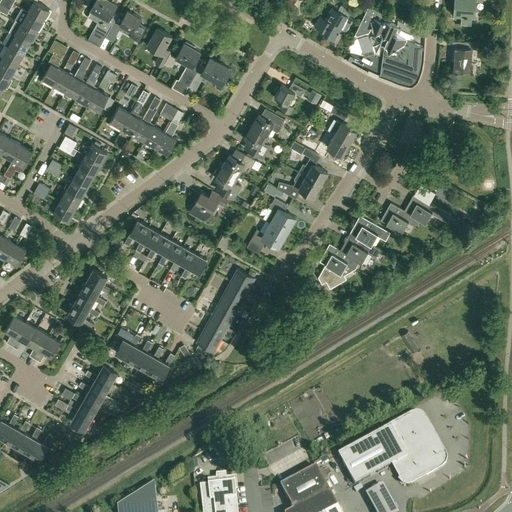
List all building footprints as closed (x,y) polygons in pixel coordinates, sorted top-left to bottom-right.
[(0,0),(0,2),(10,8),(13,3),(8,0),(0,0)] [(49,8),(37,1),(35,0),(33,0),(27,11),(43,19),(45,15),(47,16),(51,10),(49,8)] [(98,21),(93,29),(105,36),(108,31),(116,16),(110,13),(115,3),(110,0),(95,0),(90,10),(91,10),(88,16),(98,21)] [(471,24),(472,15),(475,16),(475,0),(478,0),(482,0),(454,0),(454,14),(461,15),(461,23),(471,24)] [(346,31),(356,13),(341,4),(337,10),(332,7),(325,18),(321,15),(315,25),(320,28),(319,29),(333,38),(339,27),(346,31)] [(369,5),(355,34),(358,35),(369,31),(371,28),(370,27),(373,27),(381,31),(383,35),(381,40),(381,42),(382,43),(387,45),(389,50),(395,48),(396,49),(397,48),(404,45),(407,39),(395,33),(398,25),(385,20),(384,19),(384,20),(382,18),(384,17),(389,20),(392,13),(369,5)] [(133,30),(140,17),(127,9),(121,19),(116,16),(108,31),(114,34),(120,23),(133,30)] [(36,31),(39,26),(41,28),(44,21),(42,20),(43,19),(27,11),(21,23),(36,31)] [(30,42),(32,38),(34,39),(38,33),(36,31),(21,23),(15,34),(30,42)] [(165,46),(172,34),(158,26),(147,44),(161,52),(155,61),(162,65),(171,50),(165,46)] [(5,44),(8,45),(23,54),(30,42),(15,34),(14,34),(11,33),(5,44)] [(374,54),(369,36),(357,39),(363,58),(374,54)] [(188,85),(201,63),(195,60),(200,50),(195,47),(196,46),(186,40),(185,41),(184,41),(183,43),(182,43),(179,47),(180,48),(176,56),(187,63),(178,79),(188,85)] [(464,40),(464,48),(456,47),(455,56),(450,55),(450,61),(455,61),(454,69),(470,70),(472,48),(479,49),(480,41),(464,40)] [(61,57),(67,46),(62,43),(56,54),(53,52),(48,61),(51,62),(42,78),(54,84),(62,68),(58,66),(60,62),(59,61),(61,57)] [(2,57),(17,65),(23,54),(8,45),(2,57)] [(73,63),(79,52),(73,49),(67,60),(73,63)] [(84,75),(83,72),(90,59),(85,55),(74,75),(65,90),(76,97),(85,81),(81,79),(81,78),(82,78),(84,75)] [(205,65),(201,63),(196,71),(188,85),(195,89),(204,73),(216,80),(215,82),(216,87),(220,89),(225,88),(227,84),(226,79),(224,78),(230,68),(210,56),(205,65)] [(17,65),(2,57),(0,59),(0,71),(10,77),(17,65)] [(102,65),(96,62),(90,73),(85,81),(76,97),(88,103),(97,88),(93,86),(95,82),(94,79),(102,65)] [(54,84),(65,90),(74,75),(62,68),(54,84)] [(117,74),(108,69),(100,83),(105,86),(110,79),(113,81),(117,74)] [(0,86),(4,89),(6,84),(9,85),(12,79),(10,77),(0,71),(0,86)] [(294,106),(288,103),(295,91),(301,95),(304,87),(292,81),(289,87),(281,83),(274,96),(284,102),(281,109),(290,114),(294,106)] [(137,86),(132,82),(125,93),(131,96),(137,86)] [(113,100),(107,96),(108,94),(97,88),(88,103),(100,110),(102,105),(108,108),(113,100)] [(131,112),(122,127),(134,133),(143,116),(138,113),(142,107),(140,106),(142,103),(143,103),(149,92),(143,89),(131,112)] [(155,95),(143,116),(134,133),(145,139),(154,124),(149,122),(153,115),(152,113),(161,99),(155,95)] [(323,98),(320,104),(344,118),(347,112),(323,98)] [(166,116),(172,105),(166,102),(160,113),(166,116)] [(111,120),(122,127),(131,112),(119,105),(111,120)] [(265,107),(260,115),(258,113),(251,125),(267,134),(271,127),(277,131),(285,118),(274,112),(265,107)] [(177,137),(172,134),(176,126),(175,125),(177,122),(178,122),(184,112),(178,108),(172,119),(165,131),(157,146),(168,152),(177,137)] [(356,129),(342,121),(341,121),(340,122),(336,119),(329,131),(334,134),(349,142),(356,129)] [(165,131),(154,124),(145,139),(157,146),(165,131)] [(267,134),(251,125),(245,137),(248,139),(244,146),(263,157),(270,144),(267,142),(270,136),(267,134)] [(0,151),(1,152),(10,137),(0,131),(0,151)] [(342,155),(349,142),(334,134),(327,146),(342,155)] [(76,141),(65,135),(62,140),(74,147),(76,141)] [(1,152),(13,158),(21,143),(10,137),(1,152)] [(74,155),(77,150),(73,148),(74,147),(62,140),(59,146),(74,155)] [(82,152),(85,154),(86,153),(101,162),(103,159),(104,160),(108,153),(106,152),(107,151),(92,142),(89,148),(85,146),(82,152)] [(25,166),(25,165),(33,150),(21,143),(13,158),(3,175),(0,180),(0,187),(3,189),(10,177),(11,177),(15,168),(19,170),(23,169),(25,166)] [(312,143),(309,148),(318,154),(323,156),(326,151),(312,143)] [(305,146),(302,151),(310,156),(305,165),(303,163),(298,171),(320,183),(327,170),(313,163),(318,154),(309,148),(305,146)] [(256,158),(245,152),(240,160),(229,153),(222,165),(238,174),(241,168),(248,172),(256,158)] [(86,153),(85,154),(79,164),(95,173),(101,162),(86,153)] [(52,158),(49,164),(60,170),(63,164),(52,158)] [(57,176),(60,170),(49,164),(46,169),(57,176)] [(79,164),(73,176),(88,185),(95,173),(79,164)] [(227,183),(222,191),(233,197),(240,184),(234,180),(238,174),(222,165),(216,176),(227,183)] [(313,195),(320,183),(298,171),(294,179),(296,180),(293,185),(279,181),(278,187),(294,196),(299,187),(313,195)] [(68,175),(65,181),(67,182),(64,188),(66,189),(66,188),(82,196),(88,185),(73,176),(72,177),(68,175)] [(409,190),(414,192),(424,198),(429,201),(434,192),(443,197),(448,189),(428,178),(425,183),(416,178),(409,190)] [(40,181),(37,186),(48,192),(51,187),(40,181)] [(44,198),(47,193),(48,192),(37,186),(33,192),(44,198)] [(66,188),(66,189),(60,199),(76,207),(78,204),(79,205),(83,198),(81,197),(82,196),(66,188)] [(201,191),(194,203),(209,212),(216,200),(223,204),(227,197),(212,188),(208,195),(201,191)] [(276,211),(270,221),(287,231),(295,216),(283,209),(286,203),(275,196),(269,206),(276,211)] [(450,215),(451,213),(444,209),(429,201),(424,198),(421,204),(412,198),(405,210),(420,219),(425,222),(430,213),(439,218),(446,222),(447,219),(457,225),(460,220),(450,215)] [(69,220),(76,207),(60,199),(54,211),(69,220)] [(416,227),(420,219),(405,210),(400,207),(397,213),(388,208),(381,220),(401,231),(407,222),(416,227)] [(9,212),(3,209),(0,214),(0,221),(3,223),(9,212)] [(21,218),(15,215),(9,226),(14,230),(21,218)] [(136,249),(149,225),(137,219),(124,242),(128,244),(134,234),(142,238),(136,249)] [(357,220),(351,232),(360,237),(371,243),(376,234),(385,239),(390,231),(370,220),(367,225),(357,220)] [(258,252),(266,238),(278,246),(287,231),(270,221),(264,232),(256,227),(246,245),(258,252)] [(32,225),(26,222),(20,233),(26,236),(32,225)] [(147,255),(161,232),(149,225),(136,249),(140,251),(146,241),(153,245),(147,255)] [(159,262),(172,238),(161,232),(147,255),(152,258),(157,247),(164,251),(159,261),(159,262)] [(0,242),(0,253),(6,257),(15,242),(4,235),(0,242)] [(348,237),(341,249),(359,260),(361,261),(366,251),(376,256),(380,248),(371,243),(360,237),(357,243),(348,237)] [(170,268),(183,245),(172,238),(159,262),(163,264),(169,254),(176,257),(170,268)] [(18,264),(27,248),(15,242),(6,257),(18,264)] [(182,274),(195,251),(183,245),(170,268),(174,271),(180,260),(187,264),(181,274),(182,274)] [(355,267),(359,260),(341,249),(340,248),(336,254),(327,249),(320,260),(325,263),(318,276),(322,283),(326,280),(330,287),(346,278),(344,274),(341,270),(346,262),(355,267)] [(195,251),(182,274),(186,277),(192,267),(199,271),(206,258),(195,251)] [(249,290),(256,277),(238,267),(231,280),(235,282),(249,290)] [(87,279),(110,293),(113,288),(103,283),(107,275),(94,268),(87,279)] [(110,293),(87,279),(81,291),(104,304),(106,300),(96,294),(100,287),(110,293)] [(224,292),(228,294),(242,302),(249,290),(235,282),(231,280),(224,292)] [(104,304),(81,291),(74,302),(98,315),(100,311),(90,306),(94,299),(104,304)] [(235,314),(242,302),(228,294),(224,292),(217,304),(221,306),(235,314)] [(98,315),(74,302),(68,314),(91,327),(94,323),(84,317),(88,311),(97,316),(98,315)] [(214,318),(229,326),(235,314),(221,306),(217,304),(210,316),(214,318)] [(6,342),(12,345),(26,321),(14,314),(5,330),(11,333),(6,342)] [(203,328),(208,331),(222,338),(229,326),(214,318),(210,316),(203,328)] [(22,340),(28,343),(37,327),(26,321),(12,345),(17,348),(22,340)] [(35,358),(49,334),(37,327),(28,343),(34,347),(29,355),(35,358)] [(203,328),(196,341),(215,351),(222,338),(208,331),(203,328)] [(127,358),(141,334),(136,332),(131,342),(123,338),(116,351),(127,358)] [(49,334),(35,358),(40,361),(45,353),(51,356),(61,340),(49,334)] [(141,334),(127,358),(138,364),(152,341),(147,338),(142,348),(135,344),(141,334)] [(152,341),(138,364),(150,370),(163,347),(159,345),(153,355),(146,351),(152,341)] [(163,347),(150,370),(161,377),(174,354),(170,352),(164,361),(157,358),(163,348),(163,347)] [(94,353),(90,361),(102,367),(99,372),(112,379),(117,371),(112,368),(114,364),(94,353)] [(92,384),(105,391),(112,379),(99,372),(98,375),(95,373),(87,369),(85,373),(95,379),(92,384)] [(85,396),(99,403),(105,391),(92,384),(91,386),(81,380),(79,384),(89,390),(85,396)] [(78,408),(92,415),(99,403),(85,396),(85,397),(75,391),(72,396),(82,401),(78,408)] [(55,404),(74,415),(71,420),(85,428),(92,415),(78,408),(68,402),(68,403),(59,397),(55,404)] [(0,435),(5,438),(13,425),(13,424),(18,415),(14,412),(8,422),(1,418),(0,419),(0,435)] [(346,451),(338,455),(355,485),(392,465),(400,479),(403,483),(407,484),(411,483),(441,467),(444,464),(445,459),(444,455),(424,418),(421,415),(417,414),(412,415),(405,419),(346,451)] [(13,425),(5,438),(16,445),(30,421),(25,419),(20,428),(13,425)] [(30,421),(16,445),(27,451),(41,428),(37,425),(31,435),(24,431),(30,421)] [(41,428),(27,451),(39,458),(53,434),(48,432),(43,442),(35,438),(41,428)] [(326,456),(320,459),(323,465),(329,462),(326,456)] [(316,467),(280,487),(286,497),(290,506),(293,510),(290,511),(328,511),(338,507),(316,467)] [(238,511),(235,482),(227,483),(226,474),(217,475),(217,480),(208,480),(209,485),(200,486),(203,511),(238,511)] [(384,482),(366,492),(377,511),(400,511),(384,482)]
